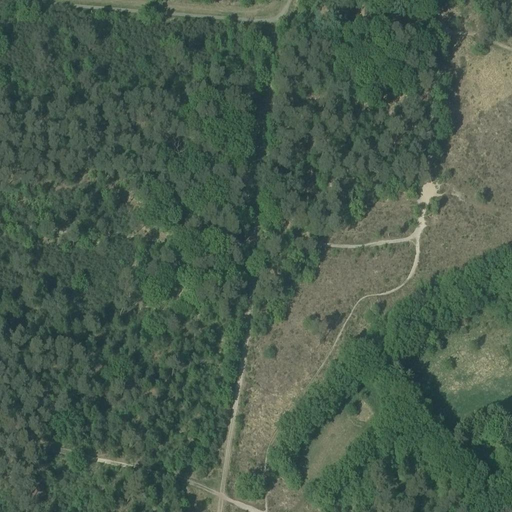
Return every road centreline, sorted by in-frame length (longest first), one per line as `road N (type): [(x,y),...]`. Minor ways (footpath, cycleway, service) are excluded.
road 1 (track): [(440,0),(424,203),(416,234),(405,240),(198,242),(0,225)]
road 2 (track): [(218,511),(281,20)]
road 3 (track): [(511,49),(465,33),(281,20)]
